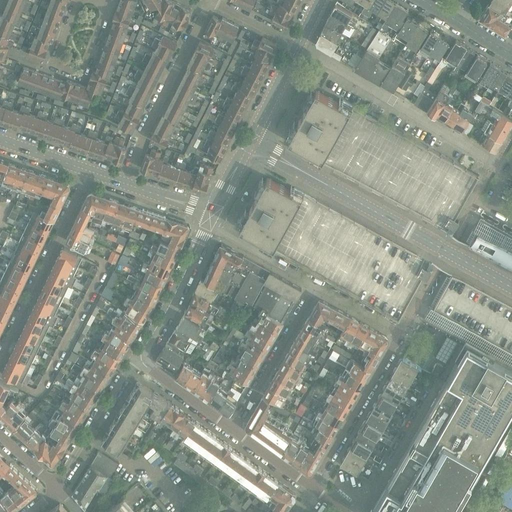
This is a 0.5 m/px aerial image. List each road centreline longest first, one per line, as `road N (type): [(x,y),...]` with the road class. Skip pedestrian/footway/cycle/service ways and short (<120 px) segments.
road 1 (tertiary): [(511,288),(249,143)]
road 2 (residential): [(508,168),(299,45)]
road 3 (residential): [(89,171),(0,360)]
road 4 (residential): [(127,184),(211,0)]
road 5 (residential): [(401,333),(313,490)]
road 6 (residential): [(316,286),(235,431)]
road 7 (residential): [(55,487),(136,359)]
road 8 (residential): [(136,359),(206,225)]
road 9 (residential): [(430,383),(353,511)]
road 10 (residential): [(206,225),(316,286)]
road 11 (residential): [(235,431),(136,359)]
